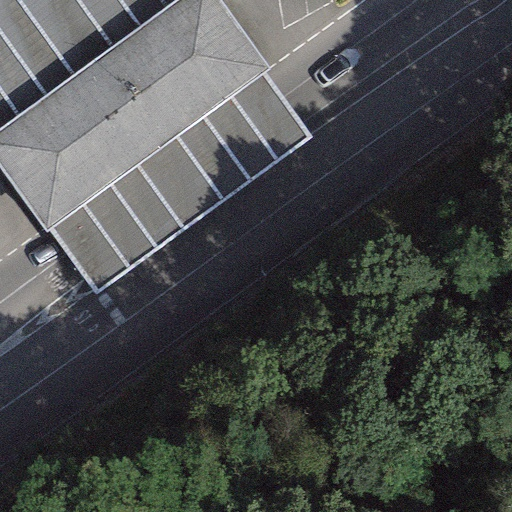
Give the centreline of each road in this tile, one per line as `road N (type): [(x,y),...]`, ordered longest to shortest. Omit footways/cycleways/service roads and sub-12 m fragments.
road 1 (secondary): [(0,218),(325,0)]
road 2 (secondary): [(133,0),(0,102)]
